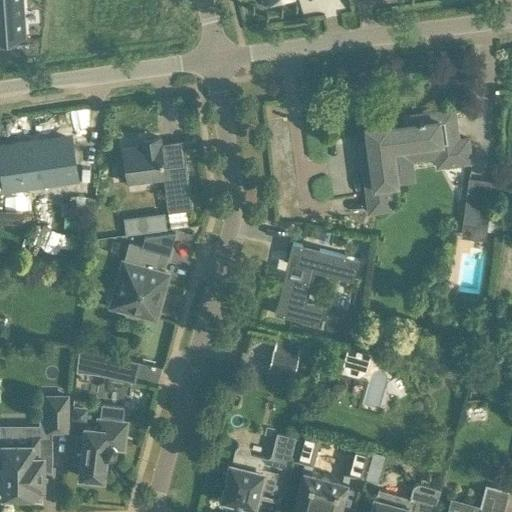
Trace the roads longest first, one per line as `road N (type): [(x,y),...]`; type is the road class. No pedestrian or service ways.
road 1 (residential): [(158,511),(235,210),(217,60)]
road 2 (unclassified): [(217,60),(511,20)]
road 3 (unclassified): [(0,93),(217,60)]
